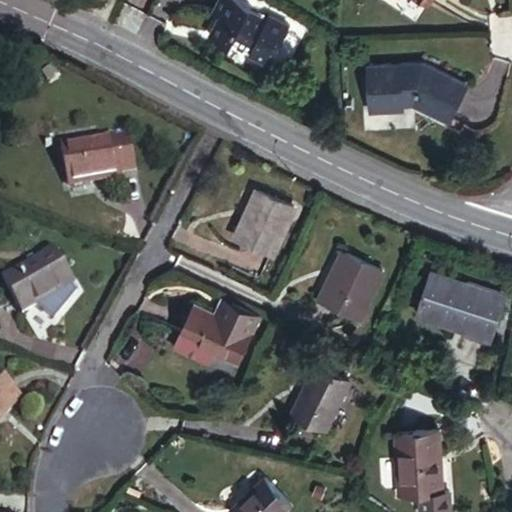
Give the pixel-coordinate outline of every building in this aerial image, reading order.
[(273,66),(295,24),(274,13),(272,18),(254,9),(256,4),(247,0),(221,0),(214,14),(222,17),(212,34),(234,45),(236,40),(253,49),(250,54),(273,66)] [(453,120),(471,83),(428,62),(373,65),(375,109),(408,108),(408,103),(417,102),(453,120)] [(55,152),(63,188),(115,178),(114,174),(130,171),(124,138),(55,152)] [(220,203),(203,240),(252,262),(269,224),(220,203)] [(324,224),(307,262),(375,293),(392,255),(324,224)] [(0,283),(0,285),(21,318),(69,289),(50,253),(0,283)] [(484,334),(501,296),(430,266),(413,303),(484,334)] [(215,300),(207,317),(216,322),(224,303),(215,300)] [(251,315),(224,303),(216,322),(207,317),(186,308),(166,350),(201,366),(206,354),(228,364),(251,315)] [(347,380),(315,366),(293,416),(325,431),(347,380)] [(0,394),(0,424),(1,424),(5,428),(19,415),(0,394)] [(395,493),(412,493),(434,492),(434,432),(394,433),(395,493)] [(279,484),(245,511),(303,511),(304,511),(279,484)] [(441,511),(441,492),(434,492),(412,493),(411,511),(441,511)]
